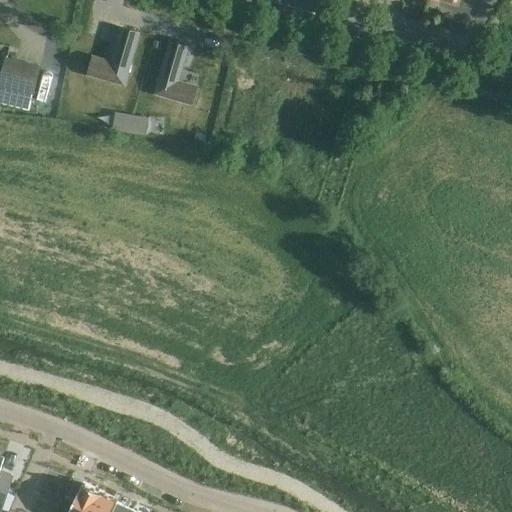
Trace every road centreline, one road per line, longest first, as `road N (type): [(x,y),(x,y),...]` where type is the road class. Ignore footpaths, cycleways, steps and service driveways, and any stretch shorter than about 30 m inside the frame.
road 1 (residential): [(0,411),(191,495),(261,511)]
road 2 (tertiary): [(511,73),(268,0)]
